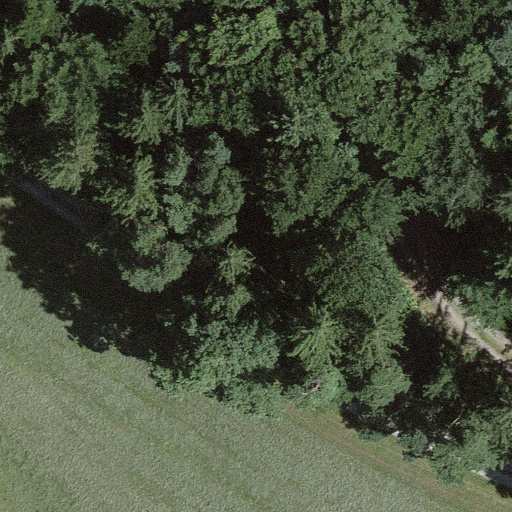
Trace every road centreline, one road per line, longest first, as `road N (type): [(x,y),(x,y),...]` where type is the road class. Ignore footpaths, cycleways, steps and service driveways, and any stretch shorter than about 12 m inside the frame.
road 1 (track): [(0,149),(374,411),(511,463)]
road 2 (track): [(360,0),(385,182),(421,263),(511,360)]
